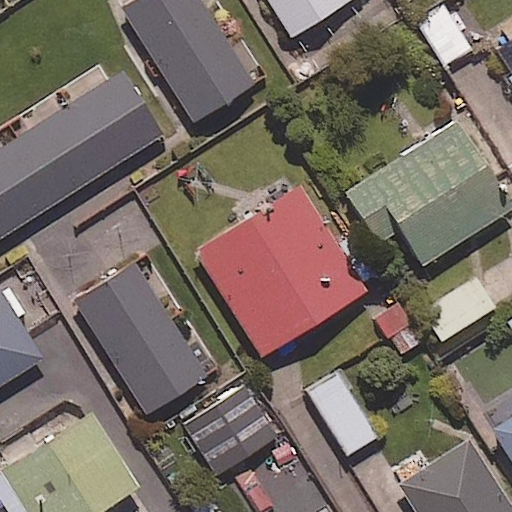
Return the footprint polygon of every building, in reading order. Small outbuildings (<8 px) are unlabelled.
[(253,81),(200,0),(129,0),(120,7),(193,119),(253,81)] [(267,0),(290,35),(344,0),(267,0)] [(470,47),(442,3),(415,20),(443,64),(470,47)] [(0,235),(161,134),(121,71),(0,146),(0,235)] [(511,206),(457,119),(344,190),(374,239),(396,225),(420,263),(511,206)] [(365,286),(297,181),(194,247),(263,353),(365,286)] [(206,372),(133,260),(70,301),(143,413),(206,372)] [(493,305),(476,276),(423,308),(441,337),(493,305)] [(0,382),(42,357),(1,289),(0,289),(0,382)] [(376,433),(336,372),(307,391),(347,453),(376,433)] [(0,511),(12,511),(13,511),(12,511),(92,511),(136,484),(87,407),(0,464),(0,511)] [(511,413),(491,427),(511,461),(511,413)] [(511,511),(511,507),(468,437),(398,482),(417,511),(511,511)]
